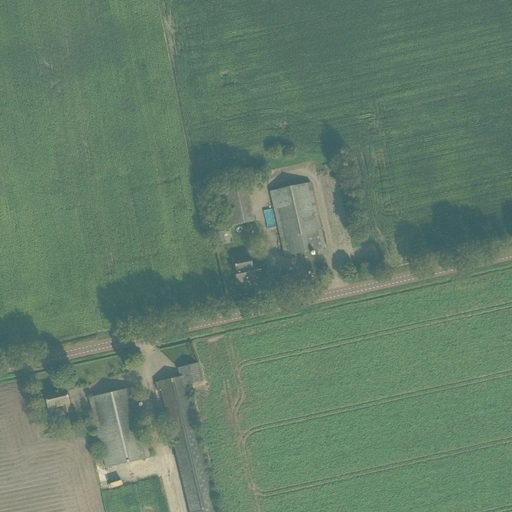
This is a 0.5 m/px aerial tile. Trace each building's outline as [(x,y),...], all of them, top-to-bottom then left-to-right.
[(255,221),(245,182),(215,189),(224,228),(255,221)] [(270,192),(282,247),(284,257),(325,248),(310,183),(270,192)] [(223,228),(212,230),(214,237),(225,235),(223,228)] [(252,278),(262,276),(259,265),(252,266),(250,255),(233,259),(235,268),(234,268),(237,284),(252,280),(252,278)] [(180,377),(159,382),(189,511),(215,511),(186,386),(203,382),(199,363),(177,368),(180,377)] [(89,399),(105,468),(150,458),(133,388),(89,399)] [(69,405),(70,405),(66,389),(44,394),(48,410),(62,406),(64,414),(71,412),(69,405)]
